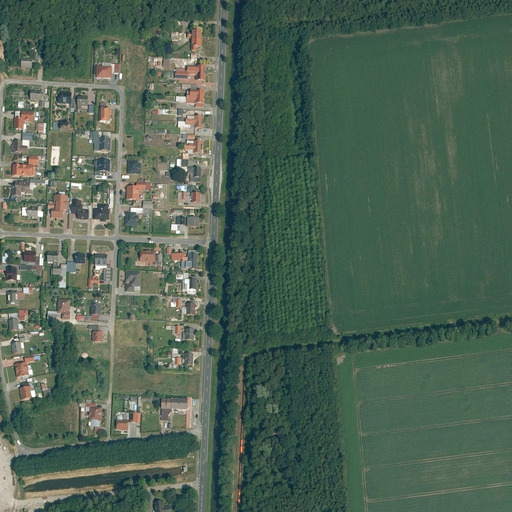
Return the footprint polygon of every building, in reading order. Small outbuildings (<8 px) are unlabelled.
[(204,29),(199,29),(199,25),(194,25),(194,31),(189,31),(189,38),(195,38),(195,44),(193,44),(193,51),(198,51),(198,47),(204,47),(204,29)] [(24,68),(34,69),(34,59),(24,58),(24,68)] [(113,78),(114,73),(120,73),(121,65),(112,64),(112,66),(99,66),(98,78),(113,78)] [(207,81),(208,67),(199,66),(198,68),(191,68),(190,76),(198,76),(198,80),(207,81)] [(190,69),(177,69),(177,78),(189,79),(190,69)] [(33,91),(32,100),(43,100),(43,92),(33,91)] [(188,96),(188,103),(198,104),(197,107),(206,107),(207,91),(193,91),(193,96),(188,96)] [(75,112),(76,95),(63,94),(63,96),(60,96),(60,103),(67,104),(67,108),(72,108),(72,112),(75,112)] [(89,97),(79,97),(79,110),(84,110),(84,106),(89,106),(89,97)] [(101,103),(101,122),(112,122),(112,108),(107,108),(107,103),(101,103)] [(25,130),(25,129),(27,129),(27,121),(35,122),(36,112),(17,112),(17,119),(16,119),(16,130),(25,130)] [(179,122),(178,128),(204,129),(204,117),(188,117),(187,120),(186,120),(186,123),(179,122)] [(95,139),(96,139),(96,151),(112,152),(112,139),(100,138),(100,132),(95,132),(95,139)] [(15,153),(30,153),(31,140),(34,140),(34,133),(24,133),(24,142),(15,142),(15,145),(13,145),(13,150),(15,150),(15,153)] [(184,139),(189,139),(188,144),(195,144),(195,139),(196,139),(196,135),(184,134),(184,139)] [(186,150),(195,150),(195,153),(204,154),(205,141),(196,141),(196,144),(179,144),(179,146),(186,147),(186,150)] [(85,161),(76,156),(74,161),(82,165),(85,161)] [(101,160),(97,160),(97,179),(108,180),(108,172),(111,172),(112,160),(110,160),(110,157),(101,157),(101,160)] [(140,161),(129,161),(129,174),(142,175),(143,164),(140,164),(140,161)] [(36,167),(13,166),(13,176),(35,178),(36,167)] [(201,179),(201,169),(188,169),(187,173),(195,173),(195,179),(201,179)] [(32,195),(33,183),(44,184),(44,181),(31,180),(30,183),(16,182),(15,186),(12,186),(12,198),(17,199),(17,203),(21,203),(22,193),(26,193),(26,195),(32,195)] [(141,200),(141,189),(152,190),(152,184),(138,183),(138,187),(129,187),(128,200),(141,200)] [(202,203),(202,193),(192,193),(192,197),(194,197),(194,203),(202,203)] [(57,196),(56,204),(50,204),(49,215),(53,215),(53,218),(64,219),(64,213),(69,213),(69,196),(57,196)] [(74,214),(80,214),(80,220),(90,220),(91,210),(84,210),(84,206),(74,205),(74,214)] [(108,220),(111,220),(111,211),(110,211),(110,206),(100,206),(100,211),(96,210),(96,220),(103,220),(108,220)] [(45,212),(43,212),(43,207),(40,207),(40,209),(24,208),(24,216),(45,217),(45,212)] [(132,208),(132,212),(127,212),(127,225),(140,226),(141,216),(137,216),(138,213),(152,213),(152,209),(132,208)] [(201,218),(189,218),(189,227),(201,228),(201,218)] [(163,266),(164,255),(158,255),(158,252),(143,251),(143,257),(138,257),(138,264),(146,264),(146,262),(156,263),(156,266),(163,266)] [(26,261),(22,261),(22,270),(43,271),(43,266),(44,266),(45,259),(38,258),(38,253),(26,252),(26,261)] [(49,262),(55,262),(55,273),(62,273),(62,276),(68,276),(68,265),(62,265),(62,267),(59,267),(60,254),(49,253),(49,262)] [(86,264),(87,254),(79,254),(78,263),(86,264)] [(173,260),(185,260),(185,262),(183,262),(183,270),(199,270),(199,255),(189,255),(189,258),(186,258),(186,254),(173,254),(173,260)] [(98,268),(106,268),(105,280),(112,281),(112,265),(109,265),(109,255),(98,255),(98,268)] [(77,262),(68,262),(68,272),(77,272),(77,262)] [(19,281),(19,269),(10,268),(9,281),(19,281)] [(136,293),(136,290),(141,290),(142,272),(128,272),(128,281),(133,281),(133,285),(128,285),(127,292),(136,293)] [(100,279),(90,279),(90,287),(94,287),(94,283),(100,283),(100,279)] [(199,289),(199,280),(185,280),(184,292),(191,293),(191,289),(199,289)] [(20,292),(9,292),(10,306),(20,305),(20,299),(25,299),(25,293),(20,293),(20,292)] [(72,313),(69,313),(70,310),(72,310),(72,300),(60,300),(59,314),(64,314),(63,320),(71,320),(72,313)] [(99,321),(99,316),(103,316),(103,300),(94,300),(94,304),(93,304),(93,317),(78,317),(78,321),(99,321)] [(197,316),(197,304),(188,304),(187,307),(183,307),(183,314),(187,315),(197,316)] [(59,312),(49,312),(49,322),(59,322),(59,312)] [(20,320),(10,321),(11,332),(20,331),(20,320)] [(100,332),(100,326),(82,326),(82,330),(90,330),(90,338),(94,338),(94,342),(104,342),(104,332),(100,332)] [(182,335),(182,327),(174,326),(174,334),(182,335)] [(184,340),(196,341),(196,330),(187,330),(187,333),(184,333),(184,340)] [(27,341),(26,337),(33,336),(32,332),(20,334),(21,342),(27,341)] [(24,355),(23,349),(26,348),(25,343),(13,344),(15,356),(24,355)] [(195,366),(195,355),(187,354),(187,359),(184,359),(184,364),(187,364),(187,366),(195,366)] [(16,365),(18,378),(31,376),(28,363),(16,365)] [(46,397),(56,395),(54,387),(48,389),(47,384),(42,385),(46,397)] [(31,387),(21,389),(24,400),(37,397),(35,391),(32,391),(31,387)] [(170,417),(173,413),(189,413),(189,411),(190,411),(190,400),(175,399),(175,400),(164,399),(163,420),(170,421),(170,417)] [(101,427),(101,422),(103,422),(104,407),(97,407),(98,404),(82,404),(82,407),(91,407),(91,421),(92,421),(92,427),(101,427)] [(142,413),(132,413),(132,423),(142,423),(142,413)] [(120,420),(119,430),(130,431),(131,421),(120,420)] [(164,503),(155,503),(155,511),(170,511),(171,508),(165,508),(164,503)]
